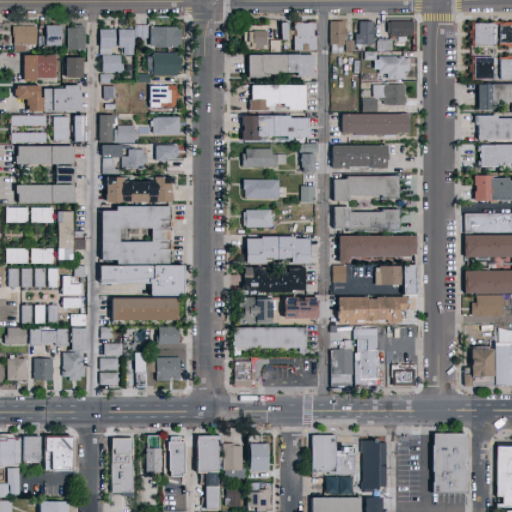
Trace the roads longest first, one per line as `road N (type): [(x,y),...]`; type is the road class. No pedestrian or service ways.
road 1 (residential): [(210,412),(209,0)]
road 2 (residential): [(442,401),(444,0)]
road 3 (secondary): [(217,412),(227,420),(483,421)]
road 4 (secondary): [(442,401),(227,403),(217,412)]
road 5 (secondary): [(95,413),(217,412)]
